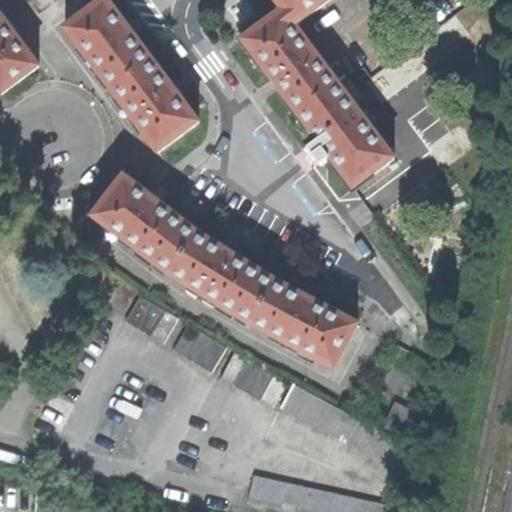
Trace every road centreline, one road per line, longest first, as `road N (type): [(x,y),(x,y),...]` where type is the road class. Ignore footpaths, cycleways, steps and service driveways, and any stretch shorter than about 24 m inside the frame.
road 1 (residential): [(189,0),(181,15),(187,38),(406,328),(403,349)]
road 2 (unknown): [(209,398),(154,369),(132,376),(72,461)]
road 3 (residential): [(0,130),(64,203),(113,152)]
